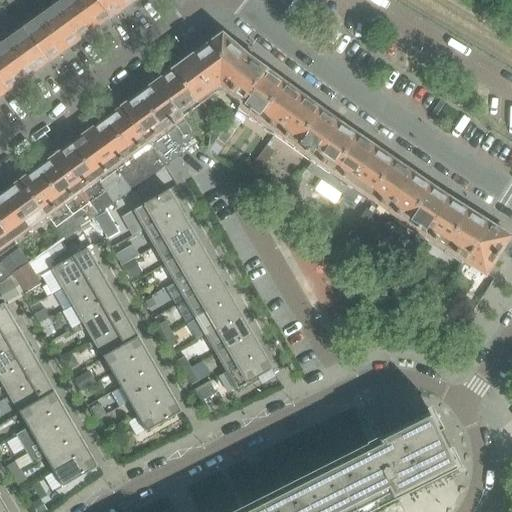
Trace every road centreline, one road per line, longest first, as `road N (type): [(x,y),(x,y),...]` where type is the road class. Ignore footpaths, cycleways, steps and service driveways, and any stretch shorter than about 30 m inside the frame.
road 1 (residential): [(97,511),(365,382),(414,380),(461,407)]
road 2 (residential): [(511,198),(226,0)]
road 3 (residential): [(202,0),(0,147)]
